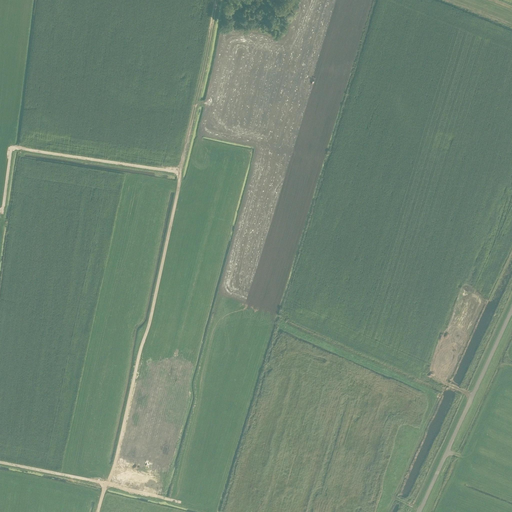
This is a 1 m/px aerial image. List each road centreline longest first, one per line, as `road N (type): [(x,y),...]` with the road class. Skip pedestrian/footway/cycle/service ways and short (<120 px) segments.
road 1 (track): [(98,511),(147,331),(217,0)]
road 2 (unclassified): [(419,511),(511,309)]
